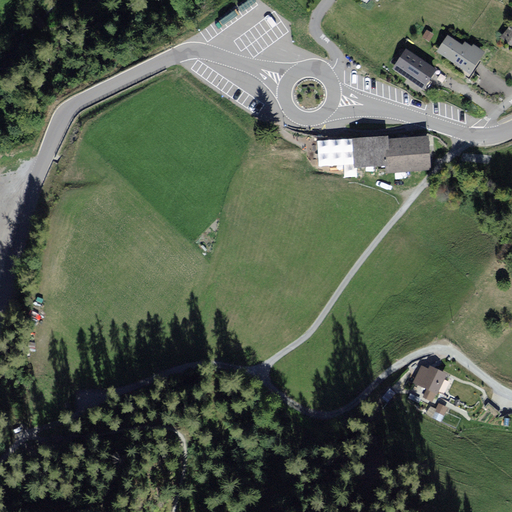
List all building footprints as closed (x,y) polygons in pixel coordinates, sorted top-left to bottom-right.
[(440,51),(469,71),(481,53),(474,48),(472,51),(465,46),(463,49),(448,39),(440,51)] [(438,72),(409,52),(398,70),(426,89),(438,72)] [(388,142),(391,142),(391,139),(357,141),(357,170),(389,169),(388,142)] [(431,171),(431,141),(391,142),(388,142),(389,169),(389,172),(431,171)] [(432,369),(424,365),(415,382),(428,389),(424,396),(434,401),(449,372),(434,365),(432,369)] [(436,409),(431,406),(427,414),(439,421),(447,407),(440,403),(436,409)]
